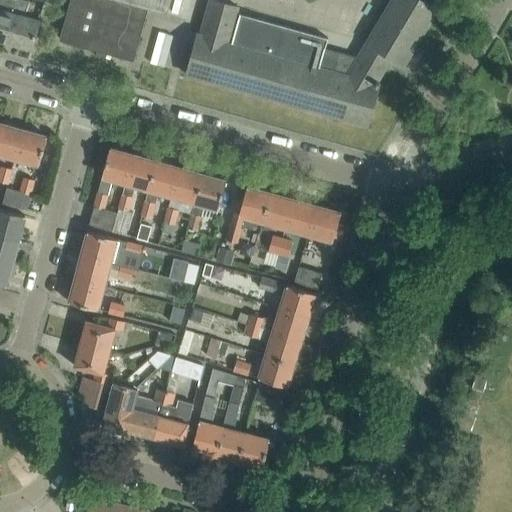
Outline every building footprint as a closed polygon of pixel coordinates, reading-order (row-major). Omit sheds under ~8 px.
[(0,0),(0,38),(3,40),(11,12),(14,0),(0,0)] [(32,47),(39,19),(25,16),(29,0),(27,0),(14,0),(11,12),(3,40),(32,47)] [(166,10),(169,0),(71,0),(71,1),(82,4),(71,41),(61,38),(61,39),(98,49),(96,55),(105,58),(106,52),(133,59),(148,5),(166,10)] [(392,0),(359,57),(338,51),(325,48),(328,38),(237,12),(238,7),(214,0),(210,0),(201,35),(197,34),(186,74),(367,124),(379,84),(378,84),(378,80),(376,79),(391,57),(403,64),(437,8),(424,0),(392,0)] [(158,31),(151,62),(163,65),(171,34),(158,31)] [(0,154),(15,158),(24,129),(0,123),(0,124),(0,154)] [(39,165),(47,135),(24,129),(15,158),(39,165)] [(125,182),(132,154),(110,147),(102,176),(103,176),(90,224),(112,230),(118,211),(105,207),(112,179),(125,182)] [(147,189),(155,160),(132,154),(125,182),(117,207),(119,208),(113,230),(127,234),(133,212),(130,211),(137,186),(147,189)] [(151,218),(158,192),(170,196),(178,166),(155,160),(147,189),(148,189),(140,215),(151,218)] [(0,181),(8,183),(12,169),(2,166),(0,172),(0,181)] [(194,202),(202,173),(178,166),(170,196),(194,202)] [(218,209),(226,180),(202,173),(194,202),(187,227),(197,230),(204,205),(218,209)] [(26,208),(30,194),(34,179),(24,177),(20,191),(7,187),(2,203),(26,208)] [(263,221),(271,192),(247,185),(242,205),(239,214),(235,212),(227,239),(237,241),(241,228),(245,225),(255,228),(263,221)] [(286,228),(294,199),(271,192),(263,221),(286,228)] [(309,234),(317,205),(294,199),(286,228),(309,234)] [(332,241),(341,212),(317,205),(309,234),(332,241)] [(0,233),(19,239),(25,215),(0,208),(0,233)] [(173,231),(178,210),(168,208),(162,228),(173,231)] [(141,223),(137,237),(147,240),(151,226),(141,223)] [(127,241),(117,238),(87,231),(81,255),(110,262),(121,265),(125,251),(127,241)] [(0,260),(13,264),(19,239),(0,233),(0,260)] [(268,251),(288,257),(292,240),(273,235),(268,251)] [(181,251),(196,255),(199,243),(184,239),(181,251)] [(139,255),(142,245),(127,241),(125,251),(139,255)] [(221,247),(217,261),(232,265),(236,252),(221,247)] [(121,265),(110,262),(81,255),(74,279),(104,287),(108,273),(134,280),(136,269),(121,265)] [(279,255),(276,267),(286,269),(289,258),(279,255)] [(0,283),(7,286),(13,264),(0,260),(0,283)] [(204,263),(201,274),(209,276),(212,265),(204,263)] [(318,288),(322,273),(299,266),(294,281),(318,288)] [(309,317),(316,293),(262,277),(259,288),(286,297),(282,309),(309,317)] [(69,301),(98,309),(104,287),(74,279),(69,301)] [(112,300),(109,312),(123,316),(126,304),(112,300)] [(180,324),(185,308),(174,305),(169,321),(180,324)] [(302,339),(309,317),(282,309),(278,321),(251,312),(248,323),(262,327),(273,330),(302,339)] [(86,320),(80,343),(109,351),(116,328),(123,330),(125,321),(110,317),(108,325),(105,325),(86,320)] [(248,323),(245,334),(259,338),(262,327),(248,323)] [(295,362),(302,339),(273,330),(266,353),(295,362)] [(160,332),(156,345),(170,349),(174,336),(160,332)] [(221,341),(211,338),(206,354),(216,358),(221,341)] [(80,343),(74,365),(96,371),(94,379),(105,382),(109,383),(111,374),(104,372),(109,351),(80,343)] [(157,352),(149,359),(158,370),(160,368),(172,356),(157,352)] [(287,386),(295,362),(266,353),(258,377),(287,386)] [(383,370),(386,361),(371,356),(368,366),(383,370)] [(176,358),(172,371),(186,375),(190,362),(176,358)] [(236,360),(233,370),(248,374),(251,364),(236,360)] [(483,391),(489,368),(478,365),(472,388),(483,391)] [(213,369),(210,378),(220,381),(228,383),(230,374),(213,369)] [(84,377),(78,397),(85,399),(84,404),(99,408),(102,395),(110,397),(102,426),(126,432),(127,429),(126,429),(132,407),(133,407),(136,396),(138,387),(125,384),(126,380),(111,376),(109,384),(109,383),(105,382),(94,379),(91,378),(84,377)] [(280,406),(284,391),(259,383),(255,399),(280,406)] [(223,426),(215,455),(238,462),(246,432),(234,429),(237,419),(236,418),(244,387),(234,385),(223,426)] [(132,407),(126,429),(127,429),(154,437),(167,390),(158,388),(155,401),(136,396),(133,407),(132,407)] [(167,390),(154,437),(182,444),(188,425),(194,403),(178,399),(176,407),(172,406),(175,393),(167,390)] [(197,430),(191,449),(215,455),(223,426),(211,423),(214,412),(212,411),(215,397),(214,397),(206,395),(197,430)] [(246,432),(238,462),(262,468),(270,438),(250,433),(246,432)] [(112,511),(115,501),(92,495),(90,503),(79,500),(75,511),(112,511)] [(136,511),(138,507),(139,507),(140,502),(131,500),(129,505),(115,501),(112,511),(136,511)]
